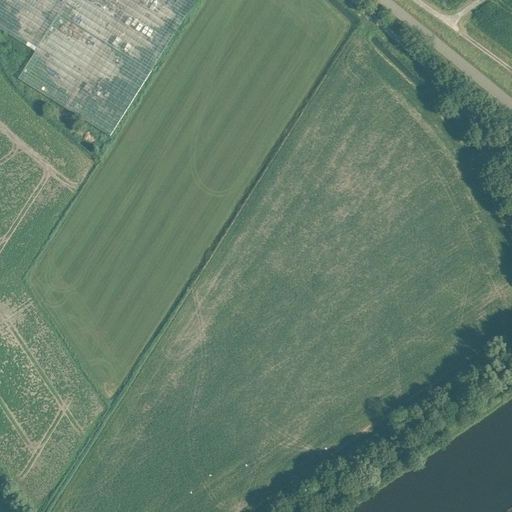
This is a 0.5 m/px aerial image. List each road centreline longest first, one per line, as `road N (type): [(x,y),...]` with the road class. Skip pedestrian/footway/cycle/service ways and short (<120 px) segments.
road 1 (track): [(511,187),(437,77),(348,0)]
road 2 (track): [(319,511),(511,381)]
road 3 (unclassified): [(511,106),(379,0)]
